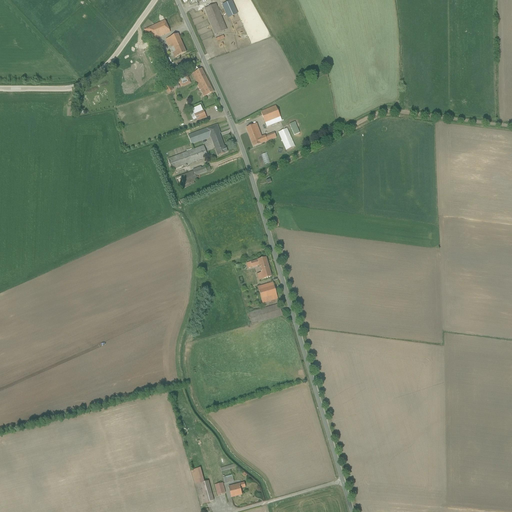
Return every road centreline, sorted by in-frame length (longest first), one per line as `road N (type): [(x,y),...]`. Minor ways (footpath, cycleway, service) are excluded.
road 1 (unclassified): [(176,0),(251,178),(342,480)]
road 2 (track): [(511,126),(386,110),(251,178)]
road 3 (unclassified): [(154,0),(84,82),(0,88)]
